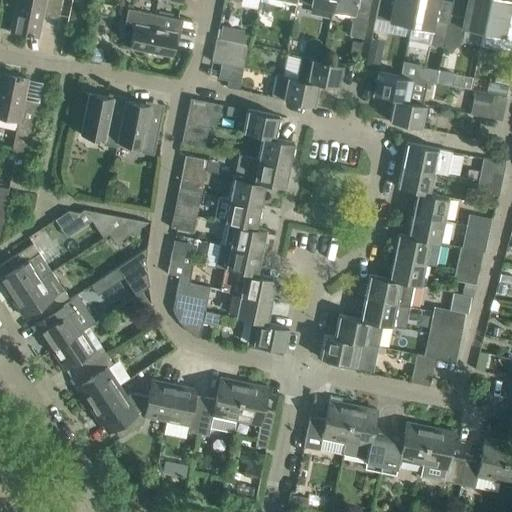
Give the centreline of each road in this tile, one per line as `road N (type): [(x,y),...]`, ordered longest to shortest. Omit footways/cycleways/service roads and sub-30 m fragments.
road 1 (residential): [(511,177),(457,402),(296,367)]
road 2 (residential): [(296,367),(187,349),(168,327),(157,291),(159,221),(186,91)]
road 3 (residential): [(296,367),(310,303),(358,286),(370,260),(391,129),(305,113)]
road 4 (residential): [(186,91),(0,56)]
road 5 (residential): [(276,511),(296,367)]
road 6 (residential): [(78,511),(0,390)]
